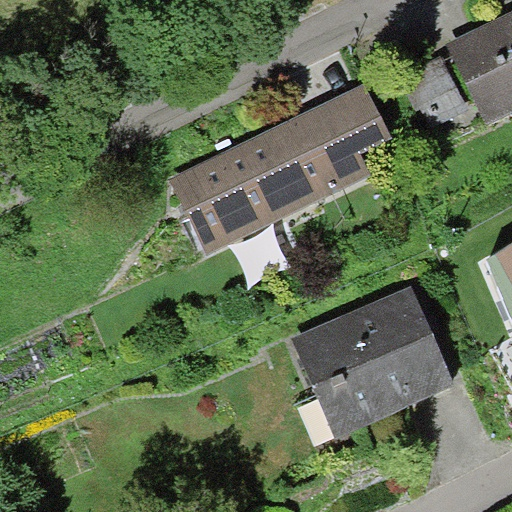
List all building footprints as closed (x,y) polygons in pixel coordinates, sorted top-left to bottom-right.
[(511,12),(448,43),(489,127),(511,115),(511,12)] [(439,62),(406,79),(432,131),(465,114),(439,62)] [(364,88),(170,179),(210,261),(373,179),(361,154),(390,141),(364,88)] [(511,248),(486,263),(511,320),(511,248)] [(410,290),(290,341),(333,440),(452,389),(410,290)]
